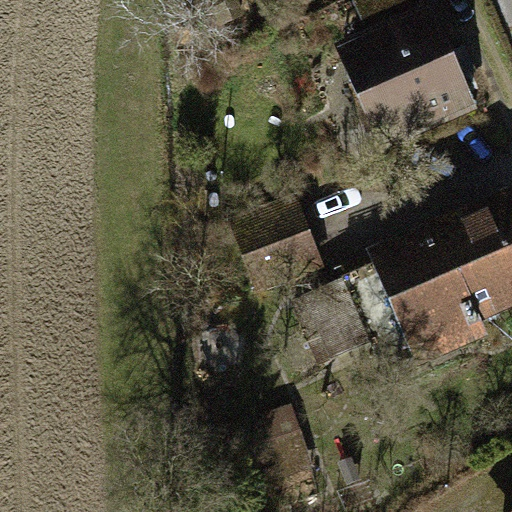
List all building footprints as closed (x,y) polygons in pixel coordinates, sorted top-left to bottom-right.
[(427,9),(332,50),(375,147),(469,106),(427,9)] [(257,284),(324,258),(297,191),(230,218),(257,284)] [(511,191),(368,258),(421,371),(494,337),(486,318),(511,306),(511,191)] [(348,288),(295,311),(314,357),(368,335),(348,288)] [(268,465),(310,451),(294,404),(252,418),(268,465)]
